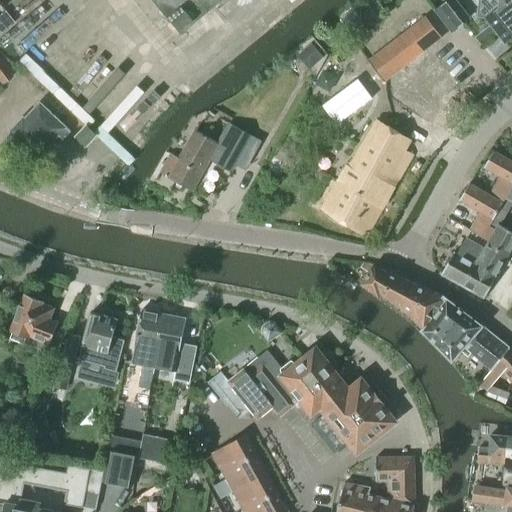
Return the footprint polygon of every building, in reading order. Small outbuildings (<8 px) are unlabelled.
[(152,0),(180,34),(222,0),(152,0)] [(473,39),(480,48),(496,35),(504,45),(511,39),(511,0),(497,0),(496,0),(477,0),(475,19),(484,20),(489,26),(473,39)] [(444,1),(432,10),(450,33),(462,23),(444,1)] [(409,29),(425,49),(439,38),(422,18),(409,29)] [(395,40),(411,60),(425,49),(409,29),(395,40)] [(382,51),(398,71),(411,60),(395,40),(382,51)] [(386,81),(394,92),(390,99),(431,124),(447,96),(444,94),(455,85),(425,49),(411,60),(398,71),(386,81)] [(398,71),(382,51),(367,62),(384,82),(386,81),(398,71)] [(0,64),(0,84),(0,85),(10,77),(0,64)] [(334,83),(332,77),(323,72),(316,84),(329,92),(334,83)] [(62,140),(69,132),(40,104),(32,112),(31,111),(23,119),(22,117),(8,132),(37,160),(51,145),(50,144),(58,137),(62,140)] [(170,155),(159,174),(192,192),(212,156),(218,160),(215,165),(231,174),(256,130),(239,121),(223,151),(216,147),(218,145),(194,131),(178,160),(170,155)] [(364,236),(412,156),(405,152),(411,142),(377,123),(359,154),(350,168),(348,166),(322,211),(364,236)] [(85,147),(95,136),(86,127),(75,138),(85,147)] [(511,163),(492,152),(482,168),(499,178),(493,187),(507,195),(511,185),(511,163)] [(467,185),(458,201),(479,213),(468,231),(487,243),(491,236),(494,230),(495,231),(499,225),(511,203),(504,199),(507,195),(493,187),(488,196),(467,185)] [(483,250),(463,287),(483,299),(507,255),(511,246),(511,232),(499,225),(495,231),(494,230),(491,236),(487,243),(483,250)] [(453,253),(441,275),(463,287),(483,250),(464,240),(456,255),(453,253)] [(388,299),(400,280),(373,269),(370,270),(360,286),(378,298),(380,295),(388,299)] [(400,280),(388,299),(402,307),(414,319),(430,292),(400,280)] [(430,292),(414,319),(424,328),(421,331),(436,347),(464,314),(442,297),(430,292)] [(57,323),(49,320),(53,309),(42,304),(23,296),(8,335),(27,342),(26,345),(45,353),(57,323)] [(135,345),(131,363),(143,365),(138,387),(149,389),(153,367),(157,349),(164,315),(141,311),(134,344),(134,345),(135,345)] [(115,373),(124,342),(112,338),(116,321),(100,316),(91,313),(78,360),(73,359),(79,337),(66,334),(52,387),(64,390),(71,366),(84,369),(86,363),(104,368),(103,370),(115,373)] [(490,370),(508,348),(464,314),(436,347),(451,362),(463,348),(490,370)] [(157,349),(153,367),(175,372),(173,380),(189,384),(196,348),(180,344),(186,320),(164,315),(157,349)] [(267,342),(281,333),(274,323),(269,322),(261,327),(261,332),(267,342)] [(221,376),(212,383),(228,402),(237,395),(249,410),(256,419),(272,407),(279,417),(294,406),(290,401),(295,397),(299,403),(301,402),(301,401),(303,404),(309,400),(306,397),(318,387),(316,385),(333,371),(337,368),(316,341),(293,360),(291,358),(280,367),(280,369),(278,370),(269,360),(262,365),(249,376),(243,369),(227,382),(220,373),(219,374),(221,376)] [(511,351),(508,348),(490,370),(491,371),(479,385),(486,392),(502,373),(511,385),(511,351)] [(309,400),(303,404),(311,414),(319,407),(321,409),(322,411),(310,420),(312,423),(323,436),(335,426),(338,430),(376,399),(381,396),(363,373),(357,378),(356,376),(348,382),(337,368),(333,371),(316,385),(318,387),(306,397),(309,400)] [(376,399),(338,430),(348,443),(354,450),(356,453),(394,422),(399,419),(381,396),(376,399)] [(222,473),(256,455),(245,435),(211,454),(222,473)] [(142,436),(138,458),(136,471),(163,476),(169,441),(142,436)] [(511,438),(489,436),(488,456),(498,457),(505,458),(511,458),(511,438)] [(138,454),(108,448),(102,480),(132,487),(138,454)] [(98,497),(102,473),(89,470),(68,466),(66,474),(16,464),(18,457),(0,453),(0,511),(51,511),(33,509),(34,503),(20,501),(23,484),(66,492),(64,505),(70,506),(71,500),(82,502),(81,508),(95,511),(98,497)] [(256,455),(222,473),(232,492),(266,474),(256,455)] [(477,456),(476,463),(497,465),(498,457),(488,456),(477,455),(477,456)] [(387,484),(414,482),(413,458),(375,459),(375,482),(387,482),(387,484)] [(511,458),(505,458),(503,484),(511,485),(511,458)] [(266,474),(232,492),(242,511),(276,493),(266,474)] [(388,500),(415,507),(414,482),(387,484),(388,500)] [(373,511),(377,497),(368,495),(370,488),(344,483),(343,488),(336,511),(338,511),(373,511)] [(511,491),(478,487),(475,502),(484,504),(504,507),(511,507),(511,491)] [(286,511),(276,493),(242,511),(286,511)] [(413,511),(415,507),(388,500),(377,497),(373,511),(413,511)]
